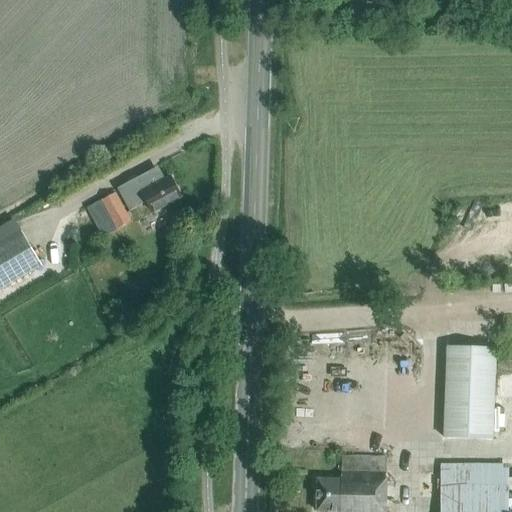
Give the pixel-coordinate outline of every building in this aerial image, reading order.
[(147,202),(153,213),(181,198),(170,178),(162,183),(155,169),(118,189),(130,212),(147,202)] [(111,220),(116,230),(130,222),(114,194),(101,201),(111,220)] [(101,201),(87,209),(102,238),(116,230),(111,220),(101,201)] [(0,292),(42,267),(21,232),(0,244),(0,292)] [(497,349),(446,347),(443,439),(493,441),(497,349)] [(508,511),(508,465),(441,465),(440,511),(508,511)] [(342,474),(342,480),(318,480),(317,511),(385,511),(386,475),(342,474)]
